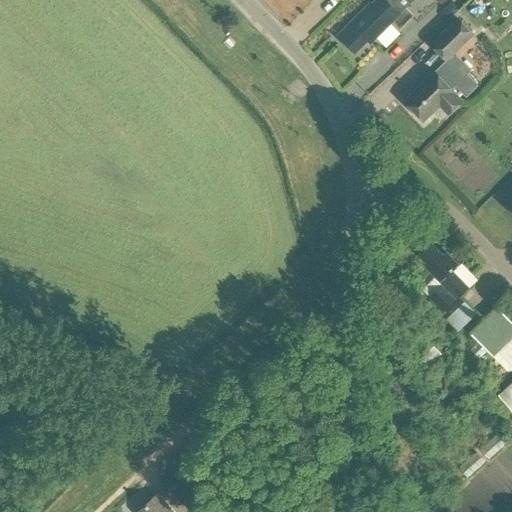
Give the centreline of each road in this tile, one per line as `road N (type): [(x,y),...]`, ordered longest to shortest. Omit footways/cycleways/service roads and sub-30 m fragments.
road 1 (unclassified): [(355,511),(355,192)]
road 2 (track): [(354,321),(294,335),(136,477)]
road 3 (unclassified): [(355,192),(343,126),(327,92),(243,0)]
road 4 (unclassified): [(355,192),(433,199),(511,275)]
